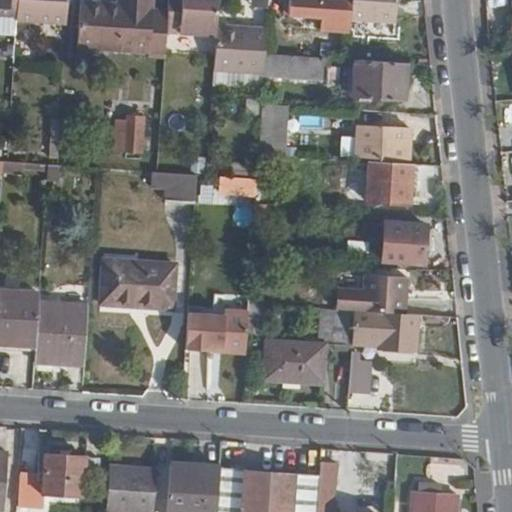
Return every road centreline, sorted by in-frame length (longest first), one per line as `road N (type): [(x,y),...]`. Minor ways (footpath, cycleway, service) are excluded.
road 1 (residential): [(502,441),(0,407)]
road 2 (residential): [(502,441),(451,0)]
